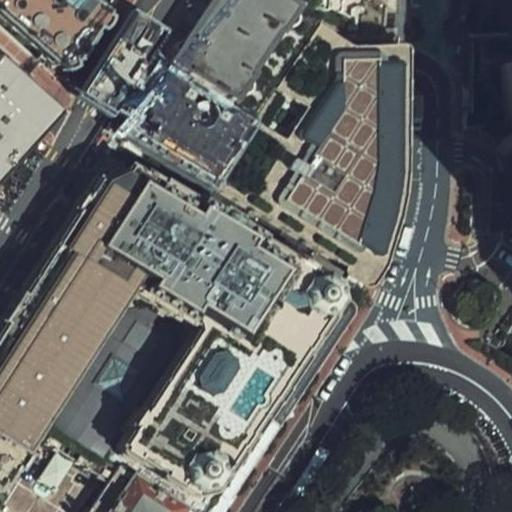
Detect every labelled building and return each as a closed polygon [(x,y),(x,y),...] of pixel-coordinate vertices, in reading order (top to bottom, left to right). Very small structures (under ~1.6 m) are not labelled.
[(105,9),(93,0),(0,0),(0,20),(62,67),(105,9)] [(285,4),(278,0),(200,0),(162,55),(231,95),(285,4)] [(285,4),(192,162),(365,278),(377,262),(399,149),(393,30),(347,42),(285,4)] [(231,95),(162,55),(123,122),(192,162),(231,95)] [(0,169),(46,119),(0,77),(0,169)] [(90,173),(0,314),(0,492),(36,437),(129,290),(194,331),(108,458),(118,464),(187,511),(197,511),(214,486),(273,395),(331,305),(323,274),(122,163),(90,173)] [(194,331),(129,290),(36,437),(56,450),(37,479),(55,489),(75,460),(106,481),(118,464),(108,458),(194,331)] [(187,511),(118,464),(106,481),(84,511),(187,511)]
